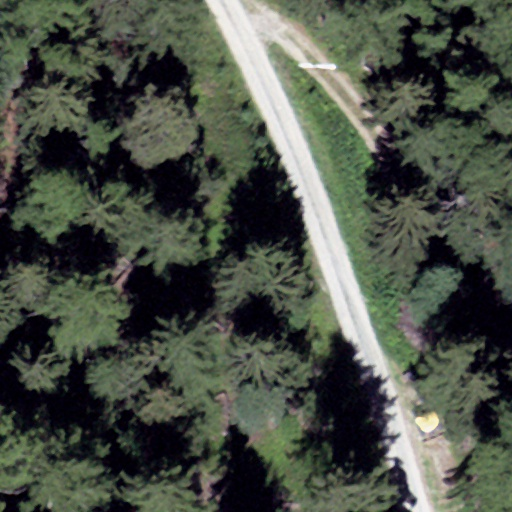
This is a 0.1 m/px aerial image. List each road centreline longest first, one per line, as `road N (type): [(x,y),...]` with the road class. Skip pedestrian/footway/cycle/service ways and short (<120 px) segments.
road 1 (track): [(190,0),(261,141),(361,511)]
road 2 (track): [(251,0),(359,104),(451,227),(511,334)]
